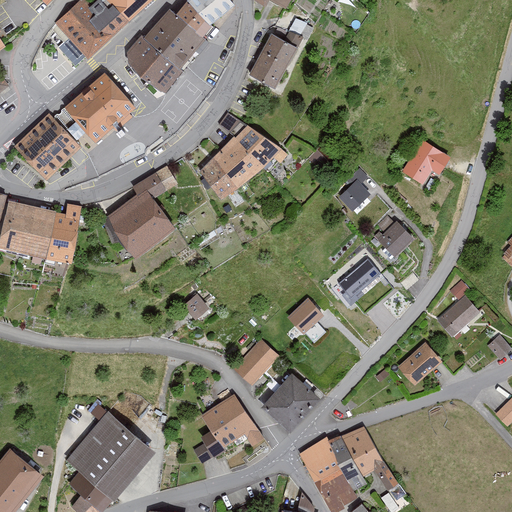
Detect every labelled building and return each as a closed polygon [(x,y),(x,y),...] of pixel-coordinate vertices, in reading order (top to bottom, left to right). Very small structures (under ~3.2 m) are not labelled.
[(87,56),(90,59),(129,23),(108,0),(102,0),(90,11),(82,2),(58,24),(72,40),(61,50),(76,66),(87,56)] [(108,0),(129,23),(154,0),(108,0)] [(193,0),(190,3),(213,27),(237,4),(232,0),(193,0)] [(292,0),(253,0),(266,7),(270,0),(287,9),(292,0)] [(190,3),(179,16),(204,37),(213,27),(190,3)] [(174,12),(148,42),(182,71),(207,41),(204,37),(179,16),(174,12)] [(287,42),(274,36),(252,76),(277,90),(304,39),(292,33),(287,42)] [(159,100),(168,95),(165,92),(182,71),(148,42),(146,41),(129,55),(129,62),(150,84),(145,87),(159,100)] [(106,75),(55,118),(68,132),(71,129),(81,140),(88,133),(97,142),(135,107),(106,75)] [(0,92),(9,86),(3,76),(0,78),(0,92)] [(54,116),(18,149),(46,181),(83,148),(68,132),(55,118),(54,116)] [(246,125),(234,139),(264,169),(283,150),(246,125)] [(240,189),(264,169),(234,139),(215,158),(240,189)] [(453,159),(425,141),(405,173),(424,185),(433,171),(442,176),(453,159)] [(222,200),(240,189),(215,158),(201,171),(222,200)] [(168,168),(157,175),(168,191),(179,184),(168,168)] [(341,198),(355,212),(373,194),(363,185),(369,179),(361,170),(345,185),(350,189),(341,198)] [(136,189),(140,196),(149,190),(155,200),(168,191),(157,175),(136,189)] [(140,196),(108,217),(110,219),(105,221),(115,246),(123,244),(136,257),(176,230),(155,200),(149,190),(140,196)] [(10,202),(1,247),(49,256),(58,211),(10,202)] [(68,213),(58,211),(49,256),(74,261),(84,209),(69,206),(68,213)] [(388,216),(378,226),(382,230),(392,220),(388,216)] [(416,239),(399,221),(379,241),(397,258),(416,239)] [(369,258),(339,282),(351,297),(381,273),(369,258)] [(399,281),(408,291),(420,280),(411,270),(399,281)] [(463,282),(452,292),(460,301),(471,291),(463,282)] [(200,295),(185,307),(197,321),(211,309),(200,295)] [(303,332),(325,312),(309,295),(287,314),(303,332)] [(469,296),(440,321),(455,337),(483,312),(469,296)] [(511,350),(511,347),(502,336),(490,346),(501,359),(511,350)] [(281,356),(263,340),(237,369),(254,385),(281,356)] [(428,343),(400,368),(416,386),(444,362),(428,343)] [(457,356),(447,365),(457,376),(467,366),(457,356)] [(324,397),(296,373),(267,406),(294,430),(324,397)] [(265,439),(237,395),(203,416),(213,431),(203,437),(207,443),(196,450),(205,464),(227,449),(226,447),(247,434),(255,446),(265,439)] [(511,400),(497,413),(509,426),(511,423),(511,400)] [(157,452),(110,411),(68,460),(81,471),(115,500),(157,452)] [(368,429),(343,436),(365,476),(376,469),(386,462),(368,429)] [(343,436),(331,442),(341,466),(353,487),(367,478),(365,476),(343,436)] [(330,440),(303,457),(318,483),(341,466),(331,442),(330,440)] [(14,511),(44,475),(12,449),(0,463),(0,511),(14,511)] [(402,485),(386,462),(376,469),(391,492),(402,485)] [(341,466),(318,483),(333,511),(341,511),(347,508),(342,499),(356,491),(353,487),(341,466)] [(103,511),(115,500),(81,471),(70,483),(84,495),(103,511)] [(284,511),(315,511),(316,509),(302,494),(299,511),(289,511),(284,511)] [(103,511),(84,495),(73,507),(78,511),(103,511)] [(390,495),(383,500),(392,511),(398,511),(402,510),(390,495)]
